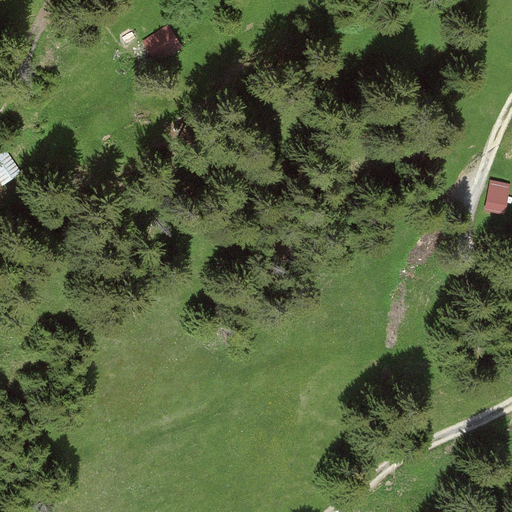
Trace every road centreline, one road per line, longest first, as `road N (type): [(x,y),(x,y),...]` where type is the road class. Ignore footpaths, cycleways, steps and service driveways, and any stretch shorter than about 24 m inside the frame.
road 1 (track): [(332,511),(418,446),(511,401)]
road 2 (track): [(511,286),(485,272),(468,250),(467,216),(511,108)]
